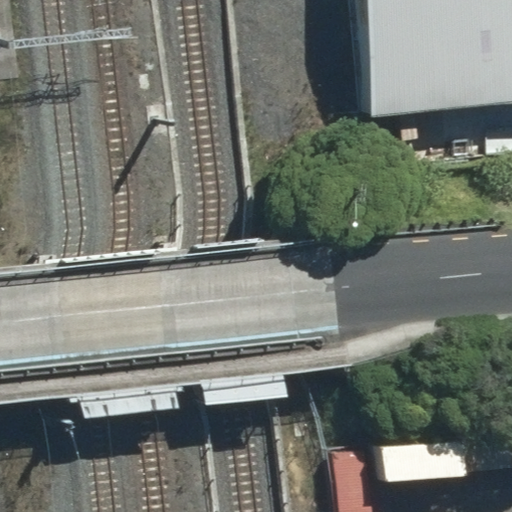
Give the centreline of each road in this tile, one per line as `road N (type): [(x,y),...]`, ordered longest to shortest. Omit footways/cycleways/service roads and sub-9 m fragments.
road 1 (unclassified): [(328,288),(0,320)]
road 2 (unclassified): [(328,288),(511,271)]
